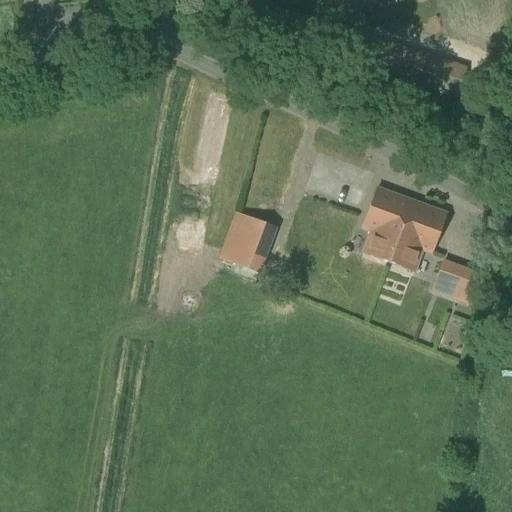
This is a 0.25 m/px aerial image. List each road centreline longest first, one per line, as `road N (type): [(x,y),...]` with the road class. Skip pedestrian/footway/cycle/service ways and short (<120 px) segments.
road 1 (unclassified): [(511,225),(267,92),(186,54),(146,46)]
road 2 (unclassified): [(146,46),(109,51),(0,91)]
